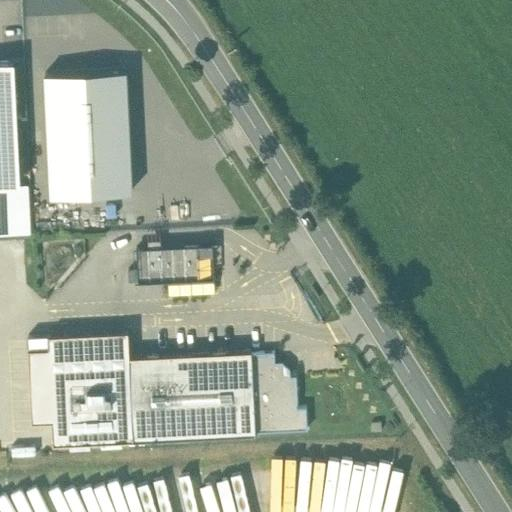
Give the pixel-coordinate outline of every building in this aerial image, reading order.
[(13,60),(0,60),(0,182),(19,182),(13,60)] [(48,68),(52,191),(134,188),(130,65),(48,68)] [(196,243),(136,247),(138,281),(198,277),(196,243)] [(130,354),(128,329),(49,333),(49,345),(28,346),(32,422),(51,421),(53,444),(135,439),(130,354)] [(252,348),(130,354),(135,439),(256,432),(256,430),(252,351),(252,348)] [(276,369),(275,350),(252,351),(256,430),(308,428),(307,405),(298,406),(297,401),(298,401),(297,374),(282,375),(276,369)]
